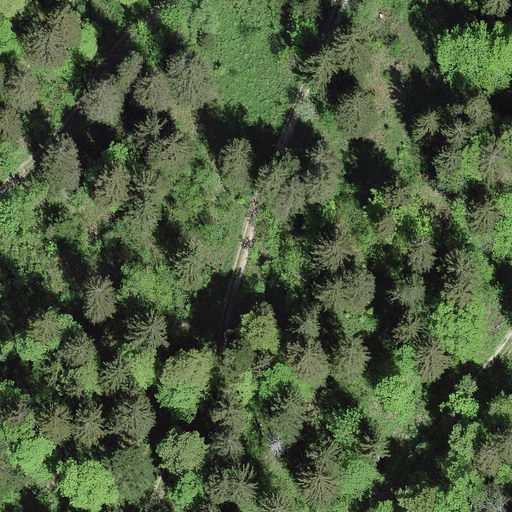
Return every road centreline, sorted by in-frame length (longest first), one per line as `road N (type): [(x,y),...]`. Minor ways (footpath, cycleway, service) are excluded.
road 1 (track): [(347,0),(287,128),(150,511)]
road 2 (track): [(0,194),(115,63),(189,0)]
